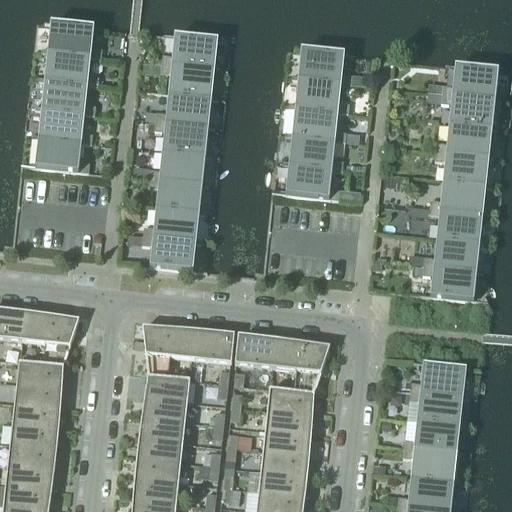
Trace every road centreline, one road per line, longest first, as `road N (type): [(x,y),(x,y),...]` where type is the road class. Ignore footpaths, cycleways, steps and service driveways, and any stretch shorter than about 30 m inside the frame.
road 1 (residential): [(361,326),(109,299)]
road 2 (residential): [(89,511),(109,299)]
road 3 (residential): [(344,511),(361,326)]
